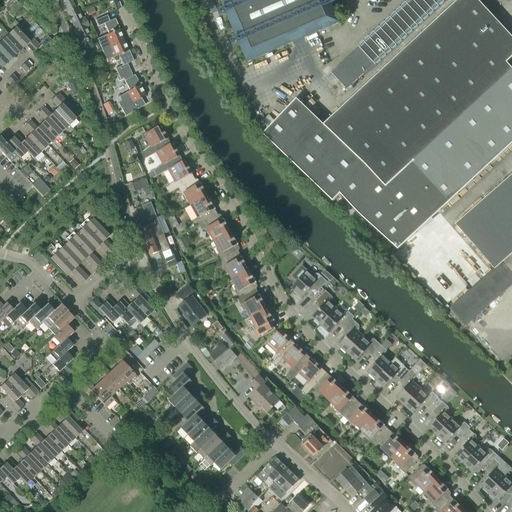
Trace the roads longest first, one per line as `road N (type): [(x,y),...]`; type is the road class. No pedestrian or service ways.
road 1 (residential): [(480,511),(309,333),(162,109),(119,0)]
road 2 (residential): [(143,260),(91,88),(50,0)]
road 3 (residential): [(272,444),(185,342),(143,260)]
